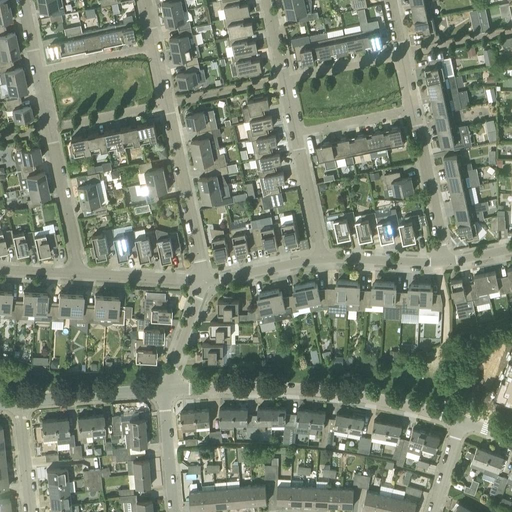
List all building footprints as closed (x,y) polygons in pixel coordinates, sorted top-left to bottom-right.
[(0,0),(0,10),(10,8),(7,0),(0,0)] [(61,0),(42,0),(39,1),(41,12),(51,10),(52,16),(61,14),(65,14),(61,0)] [(164,14),(183,10),(187,9),(185,0),(172,0),(173,1),(162,3),(164,14)] [(224,19),(250,13),(248,4),(240,5),(239,3),(238,3),(237,0),(221,0),(220,0),(222,9),(225,9),(227,18),(224,19)] [(351,0),(354,10),(367,7),(365,0),(351,0)] [(432,17),(429,0),(411,4),(415,21),(432,17)] [(287,17),(289,17),(298,15),(300,21),(319,17),(317,10),(311,12),(312,1),(305,2),(285,6),(287,17)] [(511,1),(509,2),(500,4),(503,16),(509,15),(510,20),(511,26),(511,25),(511,1)] [(486,6),(470,10),(476,33),(492,29),(486,6)] [(0,28),(3,28),(2,21),(12,19),(10,8),(0,10),(0,28)] [(177,23),(179,30),(191,27),(190,20),(186,21),(183,10),(164,14),(167,25),(177,23)] [(228,37),(254,32),(252,22),(244,24),(243,21),(242,21),(241,16),(250,14),(250,13),(224,19),(226,28),(229,27),(231,36),(228,37)] [(61,14),(52,16),(50,17),(52,24),(63,21),(61,14)] [(432,17),(415,21),(417,33),(424,31),(424,35),(423,35),(425,44),(440,41),(439,34),(436,35),(432,17)] [(137,38),(133,21),(116,25),(120,42),(137,38)] [(103,46),(104,46),(103,45),(120,42),(116,25),(99,28),(103,46)] [(172,50),(191,46),(198,44),(196,34),(193,34),(191,27),(179,30),(180,37),(169,39),(172,50)] [(362,31),(366,48),(383,45),(379,27),(362,31)] [(5,34),(3,28),(0,28),(0,46),(17,43),(15,32),(5,34)] [(103,46),(99,28),(83,32),(87,50),(103,46)] [(345,34),(349,52),(366,48),(362,31),(345,34)] [(87,50),(83,32),(66,35),(70,53),(86,49),(86,50),(87,50)] [(231,56),(232,56),(258,50),(256,41),(248,42),(247,40),(246,40),(245,34),(254,32),(228,37),(229,46),(233,46),(235,55),(231,56)] [(328,38),(331,56),(349,52),(345,34),(328,38)] [(66,35),(43,40),(44,46),(48,45),(50,55),(52,55),(53,56),(70,53),(66,35)] [(511,44),(510,37),(501,39),(501,40),(502,46),(511,44)] [(311,42),(314,59),(331,56),(328,38),(311,42)] [(314,59),(311,42),(294,45),(297,60),(302,59),(303,62),(314,59)] [(0,65),(11,63),(10,57),(19,54),(17,43),(0,46),(0,65)] [(191,46),(172,50),(174,61),(185,59),(186,65),(199,63),(197,56),(193,57),(191,46)] [(258,51),(258,50),(232,56),(233,65),(236,64),(239,74),(249,72),(249,76),(260,74),(259,70),(262,69),(260,59),(252,61),(251,58),(250,58),(249,53),(258,51)] [(425,68),(427,80),(445,77),(455,75),(452,63),(442,65),(441,59),(444,58),(442,52),(427,55),(429,64),(430,64),(431,67),(425,68)] [(12,70),(11,63),(0,65),(0,80),(1,84),(6,83),(6,82),(25,79),(22,67),(12,70)] [(199,63),(186,65),(188,72),(177,74),(179,86),(184,85),(185,87),(194,88),(195,82),(198,82),(196,71),(200,70),(199,63)] [(455,75),(445,77),(427,80),(431,97),(448,93),(458,91),(455,75)] [(5,94),(6,101),(18,98),(17,92),(27,90),(25,79),(6,82),(6,83),(8,93),(5,94)] [(487,88),(489,100),(497,99),(495,87),(487,88)] [(458,91),(448,93),(431,97),(435,114),(452,110),(462,108),(458,91)] [(264,98),(263,95),(253,97),(254,100),(247,101),(247,102),(248,102),(249,107),(242,108),(245,122),(272,116),(271,116),(264,117),(262,109),(270,107),(268,97),(264,98)] [(33,118),(33,117),(30,106),(20,108),(18,98),(6,101),(8,111),(12,110),(14,121),(25,119),(25,120),(26,121),(27,122),(28,122),(29,122),(30,122),(31,121),(32,121),(32,120),(32,119),(33,119),(33,118)] [(199,132),(212,129),(209,116),(205,117),(204,111),(193,113),(193,112),(192,111),(191,111),(190,110),(189,110),(188,111),(187,111),(187,112),(186,112),(186,113),(185,114),(185,115),(188,127),(198,125),(199,132)] [(435,114),(438,130),(455,127),(452,110),(435,114)] [(274,126),(272,116),(245,122),(250,121),(252,129),(247,130),(249,140),(275,135),(275,134),(268,136),(266,127),(274,126)] [(488,119),(489,140),(496,140),(495,119),(488,119)] [(137,125),(141,141),(150,140),(158,138),(154,122),(137,125)] [(131,126),(121,128),(124,145),(134,143),(141,141),(137,125),(131,126)] [(442,147),(453,145),(454,147),(465,145),(463,134),(467,133),(465,125),(455,127),(438,130),(442,147)] [(383,131),(387,148),(404,145),(400,127),(383,131)] [(115,129),(105,132),(108,148),(117,146),(124,145),(121,128),(115,130),(115,129)] [(220,128),(212,129),(199,132),(201,139),(191,141),(193,153),(212,149),(209,137),(221,135),(220,128)] [(366,134),(370,152),(387,148),(383,131),(366,134)] [(98,133),(88,135),(92,151),(101,149),(108,148),(105,132),(98,133)] [(349,138),(352,155),(370,152),(366,134),(349,138)] [(84,153),(92,151),(88,135),(82,136),(71,138),(73,146),(70,147),(71,155),(84,153)] [(256,158),(258,158),(279,153),(272,155),(270,146),(278,144),(275,135),(249,140),(249,141),(252,140),(256,158)] [(332,141),(335,159),(345,157),(347,164),(354,163),(352,155),(349,138),(332,141)] [(318,163),(324,161),(326,169),(337,167),(335,159),(332,141),(320,144),(321,147),(315,148),(318,163)] [(19,163),(21,170),(33,167),(31,160),(41,158),(39,146),(39,145),(38,145),(38,144),(37,144),(37,143),(36,143),(35,143),(34,143),(33,143),(32,144),(31,145),(31,146),(31,147),(31,148),(21,150),(23,162),(19,163)] [(206,162),(207,169),(227,165),(224,153),(219,154),(217,148),(212,149),(193,153),(196,164),(206,162)] [(260,177),(262,176),(262,177),(283,172),(276,173),(274,165),(281,163),(279,153),(258,158),(256,158),(260,177)] [(444,157),(447,174),(465,170),(461,153),(444,157)] [(145,172),(147,183),(166,178),(164,168),(153,170),(151,161),(139,164),(141,173),(145,172)] [(199,178),(201,190),(220,186),(217,175),(228,173),(227,165),(207,169),(209,176),(199,178)] [(26,176),(28,187),(47,184),(44,172),(34,174),(33,167),(21,170),(22,177),(26,176)] [(465,170),(447,174),(451,191),(468,187),(480,185),(480,184),(478,184),(475,169),(477,169),(477,168),(465,170)] [(78,186),(80,197),(99,193),(97,182),(101,181),(99,172),(87,175),(89,183),(78,186)] [(285,182),(283,172),(262,177),(262,176),(260,177),(264,196),(266,196),(267,195),(281,192),(280,192),(278,183),(285,182)] [(393,187),(394,194),(402,193),(403,195),(412,193),(411,191),(414,190),(411,177),(399,180),(398,172),(384,174),(387,189),(393,187)] [(166,178),(147,183),(149,193),(145,194),(147,203),(159,200),(158,192),(168,189),(166,178)] [(49,195),(47,184),(28,187),(31,199),(27,200),(28,207),(41,204),(39,197),(49,195)] [(233,195),(226,197),(222,197),(220,186),(201,190),(204,201),(214,199),(215,206),(234,202),(233,195)] [(454,207),(472,204),(468,187),(451,191),(454,207)] [(270,208),(275,207),(274,202),(283,200),(281,192),(267,195),(270,208)] [(99,193),(80,197),(82,208),(93,205),(95,214),(107,211),(105,202),(101,203),(99,193)] [(454,207),(458,224),(475,220),(472,204),(454,207)] [(338,239),(351,237),(349,225),(356,223),(355,221),(356,221),(353,210),(339,213),(340,218),(334,220),(334,217),(328,218),(326,219),(328,230),(332,229),(334,238),(337,237),(338,239)] [(370,226),(378,224),(376,217),(375,211),(361,214),(362,219),(356,221),(355,221),(356,223),(359,241),(373,238),(370,226)] [(399,225),(399,223),(397,212),(376,217),(378,224),(381,242),(395,239),(392,227),(399,225)] [(399,223),(399,225),(403,243),(416,240),(414,228),(422,226),(419,213),(404,216),(406,222),(399,223)] [(467,241),(479,239),(475,220),(458,224),(460,236),(467,235),(467,238),(466,238),(467,241)] [(278,248),(278,245),(277,242),(284,240),(285,241),(285,240),(287,239),(288,246),(299,243),(298,239),(294,221),(282,224),(281,222),(273,223),(278,248)] [(247,254),(247,252),(246,248),(248,248),(248,249),(249,249),(249,248),(256,246),(252,228),(251,222),(246,223),(247,229),(244,229),(245,232),(233,234),(232,232),(237,256),(247,254)] [(268,250),(278,248),(273,223),(272,223),(273,226),(261,228),(261,226),(252,228),(256,246),(264,244),(264,246),(265,246),(265,244),(267,244),(268,250)] [(119,260),(112,228),(102,230),(103,233),(92,236),(94,246),(91,247),(93,257),(96,256),(97,259),(108,256),(106,247),(108,247),(108,248),(109,248),(109,247),(115,245),(119,260)] [(140,261),(134,229),(124,231),(125,234),(114,237),(113,228),(112,228),(119,260),(130,258),(128,248),(130,248),(130,249),(131,249),(130,248),(137,246),(140,261)] [(0,252),(7,251),(6,250),(5,245),(14,244),(16,255),(17,255),(11,229),(0,231),(0,252)] [(11,229),(17,255),(28,252),(26,247),(36,245),(38,256),(33,230),(13,234),(12,229),(11,229)] [(162,262),(155,230),(146,232),(146,236),(136,238),(134,229),(140,261),(151,259),(149,249),(151,249),(151,250),(152,250),(152,249),(159,247),(162,262)] [(33,230),(38,256),(50,253),(49,253),(48,248),(58,246),(55,231),(34,235),(33,230)] [(180,249),(181,249),(177,231),(167,234),(168,237),(158,239),(156,230),(155,230),(162,262),(173,260),(171,251),(173,250),(173,251),(174,251),(174,250),(180,249)] [(237,257),(237,256),(232,232),(224,234),(223,231),(213,233),(214,238),(212,239),(213,245),(217,261),(227,259),(225,252),(227,252),(228,253),(228,252),(236,250),(237,257)] [(503,280),(506,292),(511,291),(511,290),(511,286),(511,285),(511,267),(507,269),(509,279),(503,280)] [(485,274),(488,291),(499,289),(500,294),(506,292),(503,280),(498,281),(495,271),(485,274)] [(476,286),(470,287),(473,299),(474,299),(476,304),(490,301),(488,291),(485,274),(474,276),(476,286)] [(466,301),(473,299),(470,287),(464,288),(462,278),(451,281),(455,298),(465,296),(466,301)] [(336,292),(327,292),(328,305),(335,305),(336,300),(347,300),(348,280),(338,279),(338,283),(336,282),(336,292)] [(358,280),(348,280),(347,300),(347,309),(365,310),(365,307),(366,294),(359,293),(360,284),(358,284),(358,280)] [(315,281),(305,283),(309,303),(320,301),(321,306),(328,305),(327,292),(319,293),(317,284),(315,284),(315,281)] [(372,302),(383,302),(384,282),(374,281),(374,284),(372,284),(372,294),(366,294),(365,307),(372,307),(372,302)] [(401,313),(402,296),(396,295),(396,286),(394,285),(394,282),(384,282),(383,302),(383,312),(401,313)] [(298,305),(309,303),(305,283),(295,285),(296,288),(294,289),(296,298),(290,299),(292,312),(299,310),(298,305)] [(420,304),(421,284),(411,283),(411,286),(409,286),(408,296),(402,296),(401,313),(401,322),(413,323),(413,313),(419,314),(420,304)] [(431,284),(421,284),(420,304),(431,305),(431,310),(442,310),(442,304),(440,294),(439,294),(440,298),(432,298),(433,287),(431,287),(431,284)] [(11,290),(0,289),(0,311),(5,311),(5,317),(16,318),(16,303),(10,303),(11,290)] [(292,312),(290,299),(284,301),(282,291),(280,291),(279,289),(269,291),(275,320),(293,316),(292,312)] [(16,303),(16,318),(27,319),(27,313),(34,313),(35,292),(23,291),(23,304),(16,303)] [(260,306),(254,307),(258,324),(275,320),(269,291),(259,293),(260,296),(258,296),(260,306)] [(47,292),(35,292),(34,313),(41,313),(40,319),(52,320),(52,305),(46,305),(47,292)] [(63,314),(70,315),(71,293),(59,293),(58,306),(52,305),(52,320),(63,320),(63,314)] [(71,293),(70,315),(76,315),(76,321),(87,322),(88,307),(82,307),(83,294),(71,293)] [(224,313),(224,322),(231,322),(239,322),(239,300),(232,300),(232,297),(233,297),(232,296),(231,296),(229,296),(227,296),(225,295),(223,294),(223,295),(224,295),(224,300),(218,300),(218,313),(224,313)] [(99,316),(105,317),(106,295),(95,295),(94,307),(88,307),(87,322),(98,322),(99,316)] [(106,295),(105,317),(112,317),(112,323),(123,323),(124,309),(118,309),(118,296),(106,295)] [(137,318),(171,320),(171,308),(170,308),(165,308),(166,298),(144,297),(144,309),(150,309),(150,318),(137,318)] [(136,338),(136,339),(163,340),(164,329),(163,329),(158,329),(158,319),(171,320),(137,318),(136,330),(143,330),(142,339),(136,338)] [(216,334),(216,343),(216,344),(223,344),(231,343),(231,322),(224,322),(210,322),(210,334),(216,334)] [(163,340),(136,339),(135,360),(155,361),(156,349),(155,349),(150,349),(151,340),(163,341),(163,340)] [(224,365),(223,344),(216,344),(216,343),(202,344),(203,356),(209,356),(209,365),(224,365)] [(511,404),(511,351),(494,398),(511,404)] [(48,364),(48,356),(34,355),(33,363),(48,364)] [(234,423),(234,408),(219,408),(220,428),(234,428),(234,423)] [(234,423),(247,423),(248,423),(248,408),(234,408),(234,423)] [(258,426),(253,426),(253,438),(259,438),(259,430),(265,430),(265,423),(272,423),(272,408),(258,408),(258,426)] [(286,408),(272,408),(272,423),(286,423),(286,408)] [(195,410),(196,425),(210,424),(209,409),(195,410)] [(296,424),(310,426),(312,410),(298,409),(296,424)] [(182,427),(196,425),(195,410),(181,411),(182,427)] [(316,434),(317,426),(324,427),(326,412),(312,410),(310,426),(309,433),(316,434)] [(348,430),(351,415),(337,413),(334,428),(348,430)] [(103,414),(90,415),(92,433),(105,432),(103,414)] [(86,441),(85,434),(92,433),(90,415),(77,417),(79,434),(80,442),(86,441)] [(124,433),(130,433),(145,431),(144,418),(129,419),(129,420),(121,420),(120,415),(112,416),(113,434),(124,433)] [(347,437),(360,439),(357,451),(363,452),(366,437),(360,436),(361,433),(362,433),(365,418),(351,415),(348,430),(347,437)] [(54,419),(56,436),(69,435),(67,418),(54,419)] [(56,436),(54,419),(41,420),(43,438),(56,436)] [(385,437),(388,422),(374,420),(371,435),(385,437)] [(402,425),(388,422),(385,437),(399,440),(402,425)] [(413,428),(409,443),(407,449),(420,453),(422,447),(427,432),(413,428)] [(329,431),(323,430),(321,442),(319,441),(318,446),(327,447),(329,431)] [(115,454),(115,455),(130,453),(129,446),(146,445),(145,431),(130,433),(124,433),(126,447),(112,448),(112,454),(115,454)] [(335,441),(333,441),(334,432),(329,431),(327,447),(335,448),(335,441)] [(427,432),(422,447),(436,451),(440,436),(427,432)] [(366,437),(363,452),(369,454),(372,439),(366,437)] [(239,460),(247,460),(245,446),(237,447),(239,460)] [(398,460),(402,449),(396,447),(393,458),(398,460)] [(485,465),(491,452),(477,447),(470,465),(484,470),(485,465)] [(407,451),(402,449),(398,460),(404,462),(407,451)] [(149,472),(148,459),(145,459),(144,452),(130,453),(115,455),(116,461),(132,459),(133,474),(149,472)] [(491,452),(485,465),(499,470),(504,457),(491,452)] [(385,467),(393,469),(394,462),(386,460),(385,467)] [(427,469),(429,463),(418,460),(417,465),(427,469)] [(188,474),(200,474),(200,466),(188,465),(188,474)] [(46,470),(48,482),(68,480),(67,468),(46,470)] [(150,486),(149,472),(133,474),(135,487),(150,486)] [(353,485),(361,486),(363,475),(355,473),(353,485)] [(7,476),(7,474),(0,474),(0,487),(8,487),(8,485),(9,485),(8,476),(7,476)] [(495,494),(498,487),(503,476),(497,474),(490,492),(495,494)] [(361,486),(368,488),(370,476),(363,475),(361,486)] [(503,476),(498,487),(495,494),(501,496),(508,479),(503,476)] [(68,480),(48,482),(49,494),(69,492),(68,480)] [(466,485),(464,491),(475,495),(479,482),(474,480),(471,487),(466,485)] [(214,482),(215,489),(216,507),(229,505),(227,488),(227,481),(214,482)] [(95,482),(90,483),(84,483),(85,491),(90,490),(96,489),(95,482)] [(265,484),(252,485),(254,503),(267,502),(265,484)] [(252,485),(240,486),(241,504),(254,503),(252,485)] [(290,503),(291,485),(278,485),(277,503),(290,503)] [(303,486),(291,485),(290,503),(302,504),(303,486)] [(381,485),(379,493),(375,511),(381,511),(388,511),(392,496),(393,488),(381,485)] [(240,486),(227,488),(229,505),(241,504),(240,486)] [(316,487),(303,486),(302,504),(315,504),(316,487)] [(406,492),(420,496),(422,490),(407,486),(406,492)] [(327,505),(328,487),(316,487),(315,504),(327,505)] [(341,488),(328,487),(327,505),(340,506),(341,488)] [(341,488),(340,506),(353,506),(354,488),(341,488)] [(215,489),(202,490),(204,508),(216,507),(215,489)] [(191,509),(204,508),(202,490),(189,491),(191,509)] [(375,511),(379,493),(367,490),(363,508),(375,511)] [(49,494),(50,507),(70,505),(69,492),(49,494)] [(119,502),(130,501),(130,511),(152,511),(151,500),(136,501),(136,494),(133,494),(119,495),(119,502)] [(400,511),(404,499),(392,496),(388,511),(400,511)] [(0,511),(11,511),(10,510),(11,510),(11,500),(10,500),(9,499),(0,499),(0,511)] [(414,511),(417,501),(407,499),(404,499),(400,511),(414,511)]
